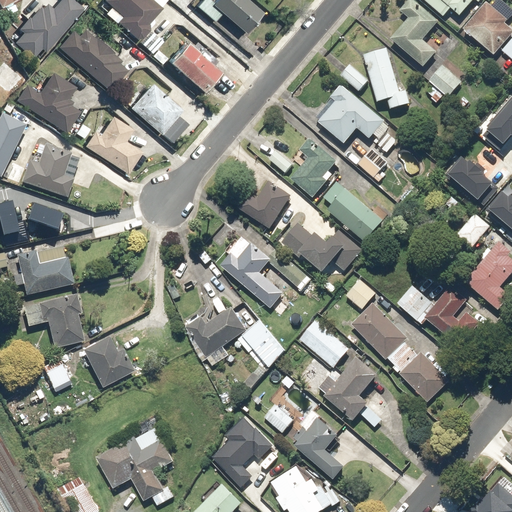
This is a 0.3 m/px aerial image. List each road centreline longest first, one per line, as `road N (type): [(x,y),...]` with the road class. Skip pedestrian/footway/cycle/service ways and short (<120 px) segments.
road 1 (residential): [(166,200),(338,0)]
road 2 (residential): [(511,394),(411,511)]
